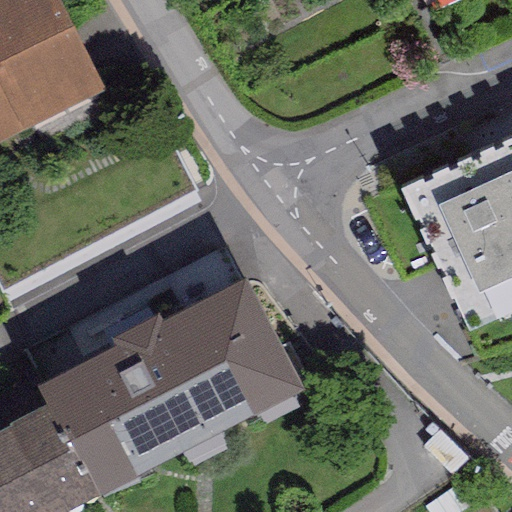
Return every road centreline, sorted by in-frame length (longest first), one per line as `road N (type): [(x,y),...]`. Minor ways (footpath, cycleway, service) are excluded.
road 1 (residential): [(262,187),(356,309),(511,448)]
road 2 (residential): [(511,74),(262,187)]
road 3 (residential): [(126,0),(262,187)]
